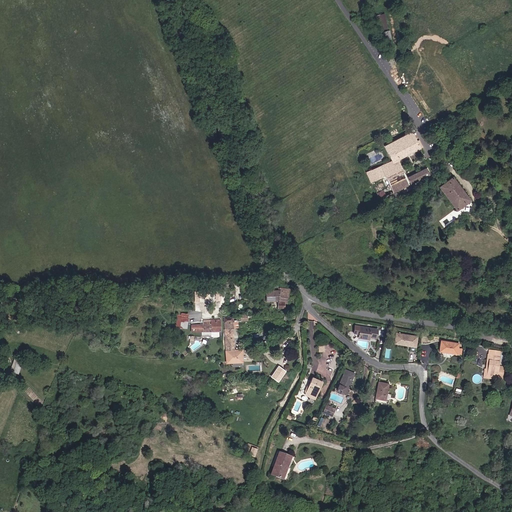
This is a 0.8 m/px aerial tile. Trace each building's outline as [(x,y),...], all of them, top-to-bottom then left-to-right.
[(385,13),(376,15),(379,30),(388,28),(385,13)] [(420,148),(413,134),(391,146),(395,153),(398,159),(420,148)] [(410,185),(397,159),(367,173),(371,182),(385,175),(393,193),(410,185)] [(411,184),(429,175),(426,168),(408,177),(411,184)] [(470,200),(453,177),(440,187),(457,210),(470,200)] [(407,210),(401,195),(394,198),(401,213),(407,210)] [(279,291),(266,291),(267,301),(278,301),(278,308),(284,308),(284,302),(286,303),(289,289),(280,288),(279,291)] [(188,314),(178,313),(176,327),(186,328),(188,314)] [(233,316),(224,317),(224,323),(225,329),(234,328),(233,322),(233,316)] [(200,324),(191,324),(191,332),(201,331),(201,337),(219,336),(219,331),(221,331),(220,319),(214,319),(210,320),(203,320),(203,321),(203,324),(200,324)] [(378,330),(355,326),(354,333),(359,334),(358,337),(369,339),(369,337),(376,338),(378,330)] [(385,331),(378,330),(376,338),(384,339),(385,331)] [(395,343),(416,347),(417,337),(397,333),(395,343)] [(234,334),(225,334),(225,339),(231,339),(231,343),(234,343),(234,334)] [(231,339),(225,339),(226,350),(234,350),(234,343),(231,343),(231,339)] [(441,341),(439,351),(457,354),(458,348),(459,344),(441,341)] [(234,350),(226,350),(226,361),(226,362),(231,362),(242,361),(242,350),(237,350),(234,350)] [(500,356),(488,355),(486,365),(489,366),(487,374),(492,375),(491,380),(497,381),(497,379),(502,380),(503,369),(498,368),(500,356)] [(18,359),(15,358),(11,369),(14,370),(13,372),(18,374),(23,360),(18,358),(18,359)] [(489,366),(486,365),(484,365),(482,379),(491,380),(492,375),(487,374),(489,366)] [(278,366),(271,375),(279,381),(285,371),(278,366)] [(354,374),(345,370),(337,391),(345,394),(354,374)] [(183,372),(182,379),(190,381),(191,374),(183,372)] [(310,395),(310,396),(315,399),(322,382),(312,377),(305,393),(310,395)] [(388,384),(379,382),(376,398),(385,400),(388,384)] [(326,405),(323,412),(332,416),(335,409),(326,405)] [(249,455),(256,456),(258,448),(252,446),(249,455)] [(290,457),(280,453),(272,475),(282,479),(290,457)] [(292,458),(290,457),(282,479),(286,480),(291,467),(289,466),(292,458)]
